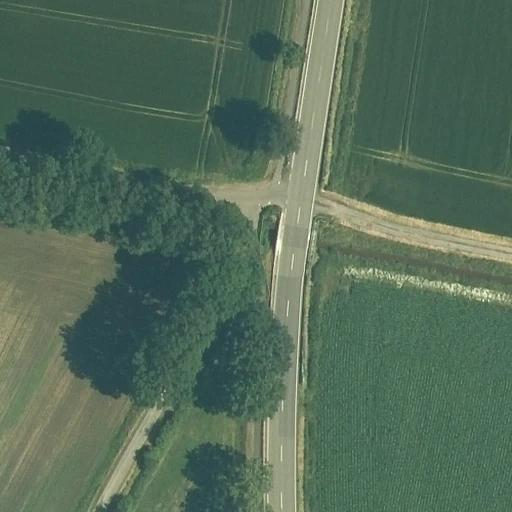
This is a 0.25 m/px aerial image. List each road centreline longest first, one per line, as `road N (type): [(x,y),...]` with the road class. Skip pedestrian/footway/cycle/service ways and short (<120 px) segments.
road 1 (unclassified): [(291,257),(261,252),(228,295),(99,511)]
road 2 (residential): [(300,207),(0,153)]
road 3 (secondary): [(282,511),(291,257)]
road 4 (track): [(300,207),(511,251)]
road 5 (secondary): [(300,207),(330,0)]
